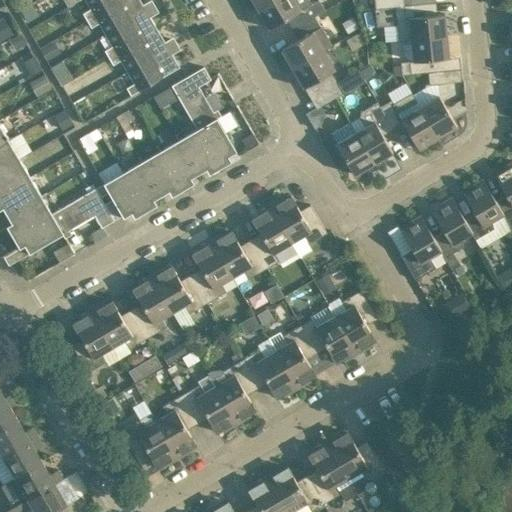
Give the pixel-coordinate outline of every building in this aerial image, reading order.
[(87,0),(92,7),(83,12),(87,20),(121,0),(87,0)] [(107,33),(152,7),(148,1),(143,4),(140,0),(121,0),(87,20),(91,27),(100,22),(107,33)] [(253,0),(258,8),(272,0),(253,0)] [(310,0),(272,0),(258,8),(270,28),(287,18),(292,28),(325,9),(319,0),(315,0),(312,2),(310,0)] [(412,39),(411,38),(447,35),(444,13),(405,17),(404,5),(375,8),(377,26),(397,23),(399,40),(403,40),(412,39)] [(109,57),(158,29),(150,16),(155,13),(152,7),(107,33),(114,45),(105,50),(109,57)] [(329,16),(325,9),(292,28),(299,39),(282,49),(293,67),(332,44),(319,22),(329,16)] [(0,40),(1,42),(18,29),(6,13),(0,17),(0,40)] [(352,16),(342,22),(348,33),(358,27),(352,16)] [(129,71),(174,45),(170,38),(165,41),(158,29),(109,57),(114,64),(123,59),(129,71)] [(361,31),(357,34),(346,39),(352,50),(363,45),(365,43),(361,31)] [(26,44),(19,32),(9,38),(16,49),(26,44)] [(447,35),(411,38),(412,39),(403,40),(404,52),(404,53),(405,56),(406,58),(409,59),(413,59),(414,61),(429,59),(449,57),(447,35)] [(40,48),(47,59),(61,52),(54,40),(40,48)] [(323,76),(329,86),(337,82),(331,71),(335,68),(325,50),(332,45),(332,44),(293,67),(304,87),(323,76)] [(131,95),(180,66),(172,54),(177,50),(174,45),(129,71),(136,82),(127,87),(131,95)] [(34,73),(42,69),(39,63),(34,55),(23,61),(31,75),(34,73)] [(61,82),(72,78),(63,60),(53,64),(61,82)] [(401,64),(402,74),(411,73),(410,60),(401,61),(401,64)] [(371,76),(373,70),(370,64),(360,69),(365,79),(371,76)] [(392,65),(393,75),(402,74),(401,64),(392,65)] [(199,86),(211,78),(204,66),(172,85),(197,128),(213,119),(209,113),(214,111),(199,86)] [(438,71),(428,72),(430,84),(431,84),(438,83),(439,83),(438,71)] [(37,96),(52,87),(44,74),(30,83),(37,96)] [(338,83),(343,92),(344,94),(349,91),(342,79),(337,82),(338,83)] [(326,103),(336,97),(329,86),(320,92),(326,103)] [(160,108),(175,99),(168,87),(153,96),(160,108)] [(378,101),(393,128),(404,122),(419,148),(438,137),(421,106),(420,106),(412,92),(393,103),(391,99),(380,105),(378,101)] [(439,95),(421,106),(438,137),(457,126),(439,95)] [(359,116),(366,127),(357,133),(374,162),(393,151),(383,134),(393,128),(378,101),(361,110),(359,116)] [(319,123),(327,109),(315,102),(307,116),(319,123)] [(55,114),(63,128),(73,123),(65,109),(55,114)] [(231,161),(228,155),(237,151),(217,117),(213,119),(197,128),(220,167),(231,161)] [(350,121),(338,128),(321,138),(335,162),(345,157),(354,174),(374,162),(357,133),(350,121)] [(0,143),(8,139),(0,125),(0,143)] [(179,139),(199,173),(206,168),(209,174),(213,172),(220,167),(197,128),(179,139)] [(135,134),(132,129),(126,133),(129,138),(133,135),(135,134)] [(94,141),(89,133),(79,139),(87,153),(97,147),(94,141)] [(242,138),(248,149),(258,143),(252,133),(242,138)] [(0,168),(19,158),(8,139),(0,143),(0,168)] [(199,173),(179,139),(160,150),(183,189),(194,182),(191,177),(199,173)] [(169,190),(172,195),(183,189),(160,150),(141,161),(161,195),(169,190)] [(0,193),(30,176),(19,158),(0,168),(0,193)] [(141,161),(123,172),(145,211),(157,204),(154,199),(161,195),(141,161)] [(502,214),(506,221),(511,229),(511,161),(504,166),(506,169),(495,176),(506,194),(495,200),(503,213),(502,214)] [(138,215),(145,211),(123,172),(104,183),(124,217),(132,212),(135,217),(138,215)] [(41,195),(30,176),(0,193),(0,208),(3,207),(7,215),(41,195)] [(472,232),(471,232),(475,239),(494,228),(492,220),(502,214),(503,213),(495,200),(483,179),(473,184),(475,188),(464,194),(475,212),(464,218),(472,232)] [(95,187),(52,213),(52,214),(63,233),(64,233),(61,228),(67,225),(69,229),(94,215),(101,226),(102,227),(114,220),(95,187)] [(12,222),(7,225),(13,236),(52,214),(52,213),(41,195),(7,215),(12,222)] [(284,196),(270,204),(293,242),(304,235),(308,243),(327,232),(314,209),(303,215),(291,195),(285,199),(284,196)] [(444,230),(433,236),(441,250),(440,250),(451,268),(459,263),(453,252),(463,246),(461,238),(471,232),(472,232),(464,218),(452,197),(442,202),(444,206),(433,212),(444,230)] [(274,252),(293,242),(270,204),(257,212),(259,214),(252,218),(264,238),(254,244),(267,267),(279,260),(274,252)] [(20,247),(25,244),(30,252),(63,233),(52,214),(13,236),(20,247)] [(430,256),(440,250),(441,250),(433,236),(421,215),(411,221),(413,224),(402,230),(413,248),(401,255),(415,279),(436,267),(430,256)] [(101,226),(89,233),(95,242),(107,235),(102,227),(101,226)] [(224,231),(211,239),(233,277),(244,270),(248,278),(267,267),(254,244),(243,250),(232,230),(225,234),(224,231)] [(205,273),(194,279),(207,302),(226,291),(222,283),(233,277),(211,239),(198,247),(199,249),(193,253),(205,273)] [(301,253),(291,257),(296,268),(283,273),(289,286),(311,275),(301,253)] [(151,274),(173,311),(184,305),(189,313),(207,302),(194,279),(184,285),(172,265),(165,269),(164,266),(151,274)] [(511,265),(496,275),(505,290),(511,285),(511,265)] [(316,279),(322,289),(334,282),(328,272),(316,279)] [(145,308),(134,314),(148,337),(166,326),(162,318),(173,311),(151,274),(138,281),(139,284),(133,288),(145,308)] [(346,308),(335,315),(357,353),(377,341),(367,324),(377,318),(361,289),(342,300),(346,308)] [(457,315),(447,299),(434,307),(445,323),(457,315)] [(104,301),(91,309),(113,346),(124,340),(129,348),(148,337),(134,314),(124,320),(112,300),(106,304),(104,301)] [(338,364),(357,353),(335,315),(329,304),(311,315),(312,318),(301,324),(317,353),(328,347),(338,364)] [(72,320),(73,323),(85,343),(74,349),(88,372),(107,361),(102,353),(113,346),(91,309),(72,320)] [(268,338),(275,350),(297,388),(317,376),(307,359),(317,353),(301,324),(282,335),(279,331),(268,338)] [(201,335),(194,333),(188,337),(194,347),(205,341),(201,335)] [(278,399),(297,388),(275,350),(264,356),(260,348),(241,360),(257,388),(268,382),(278,399)] [(167,363),(172,360),(167,351),(162,354),(167,363)] [(146,360),(152,371),(162,365),(156,354),(146,360)] [(208,372),(209,374),(216,385),(238,422),(257,411),(247,394),(257,388),(241,360),(229,366),(223,370),(222,369),(213,369),(208,372)] [(200,383),(181,394),(198,423),(208,417),(218,434),(238,422),(216,385),(209,374),(198,380),(200,383)] [(0,428),(17,418),(10,406),(18,401),(13,392),(5,397),(0,399),(0,428)] [(167,413),(156,420),(178,457),(197,446),(187,429),(198,423),(181,394),(163,405),(167,413)] [(156,420),(151,412),(140,418),(121,429),(138,458),(148,451),(158,469),(178,457),(156,420)] [(25,431),(17,418),(0,428),(0,450),(3,455),(38,435),(33,426),(25,431)] [(349,478),(358,493),(363,489),(366,478),(383,468),(367,440),(356,446),(346,429),(327,440),(349,478)] [(3,455),(16,477),(42,461),(35,448),(43,444),(38,435),(3,455)] [(317,469),(307,475),(324,503),(341,493),(346,500),(358,493),(349,478),(327,440),(307,451),(317,469)] [(14,505),(17,504),(28,497),(55,483),(63,478),(57,469),(49,473),(42,461),(16,477),(2,484),(14,505)] [(307,475),(297,481),(286,463),(267,475),(288,511),(289,511),(307,502),(312,510),(324,503),(307,475)] [(258,503),(247,510),(248,511),(288,511),(267,475),(248,486),(258,503)] [(28,497),(17,504),(21,511),(24,511),(33,507),(35,511),(60,511),(59,509),(67,504),(55,483),(28,497)] [(410,506),(404,496),(394,502),(398,508),(403,510),(410,506)] [(234,511),(227,498),(207,510),(208,511),(248,511),(247,510),(243,511),(234,511)]
